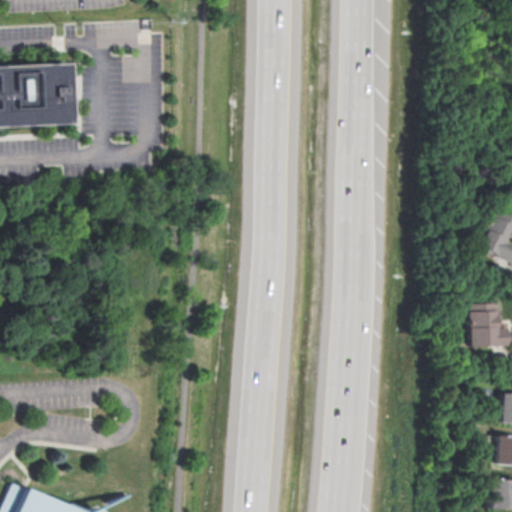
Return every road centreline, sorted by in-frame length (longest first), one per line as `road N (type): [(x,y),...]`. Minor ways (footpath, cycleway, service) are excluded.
road 1 (motorway): [(336,511),(359,0)]
road 2 (motorway): [(278,0),(255,511)]
